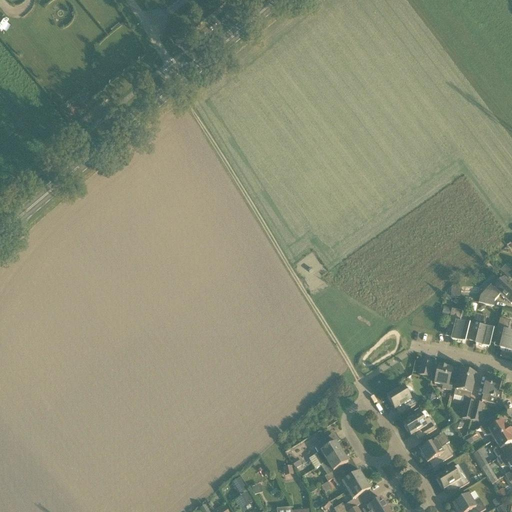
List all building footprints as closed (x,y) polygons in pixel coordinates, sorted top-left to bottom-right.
[(0,31),(7,36),(14,24),(5,18),(0,26),(0,31)] [(480,297),(478,304),(493,308),(495,302),(501,295),(511,305),(511,303),(511,286),(504,279),(494,289),(491,286),(480,297)] [(460,298),(461,288),(451,288),(451,298),(460,298)] [(452,310),(444,308),(441,318),(449,320),(452,310)] [(453,336),(452,341),(464,344),(469,327),(459,325),(462,313),(452,310),(446,335),(453,336)] [(488,349),(492,332),(483,330),(486,318),(476,315),(472,328),(470,339),(477,341),(476,346),(488,349)] [(510,322),(500,320),(494,344),(501,346),(500,351),(511,353),(511,335),(507,334),(510,322)] [(418,368),(421,369),(419,376),(428,378),(431,365),(423,363),(422,365),(419,364),(418,368)] [(449,382),(451,373),(452,370),(438,367),(438,369),(436,370),(435,375),(436,376),(434,385),(443,387),(442,390),(451,392),(452,389),(449,389),(451,382),(449,382)] [(471,395),(475,378),(475,376),(461,373),(459,382),(457,382),(455,391),(454,397),(469,400),(471,395)] [(492,380),(490,380),(487,379),(486,381),(483,396),(481,402),(495,405),(497,398),(498,397),(500,393),(498,392),(501,382),(498,382),(498,380),(493,379),(492,380)] [(393,406),(395,410),(399,416),(420,404),(414,394),(407,395),(403,389),(387,398),(392,407),(393,406)] [(470,421),(475,403),(466,401),(462,419),(470,421)] [(483,405),(475,403),(470,421),(479,424),(483,405)] [(419,416),(403,425),(410,437),(415,435),(419,441),(436,430),(429,419),(423,423),(419,416)] [(494,441),(509,432),(507,428),(506,428),(503,423),(499,425),(495,420),(479,429),(484,437),(491,436),(494,441)] [(509,432),(494,441),(497,447),(493,452),(498,460),(511,451),(511,447),(510,445),(511,443),(511,438),(511,437),(509,432)] [(321,467),(342,454),(335,443),(328,448),(325,442),(315,449),(318,454),(315,457),(321,467)] [(435,443),(420,452),(427,464),(431,462),(435,468),(452,457),(446,446),(440,450),(435,443)] [(479,451),(473,454),(491,483),(496,480),(479,451)] [(511,451),(498,460),(496,461),(501,469),(509,467),(511,473),(511,472),(511,451)] [(328,483),(332,480),(343,474),(344,473),(341,467),(347,463),(342,454),(321,467),(327,477),(325,478),(328,483)] [(283,469),(285,477),(293,476),(292,467),(283,469)] [(462,473),(456,477),(452,470),(436,479),(444,491),(448,489),(452,495),(469,484),(462,473)] [(342,483),(347,492),(365,482),(359,473),(347,480),(343,474),(332,480),(336,487),(342,483)] [(242,485),(239,479),(232,483),(236,489),(242,485)] [(343,507),(346,511),(350,511),(357,508),(362,505),(358,498),(370,491),(365,482),(347,492),(353,501),(343,507)] [(212,496),(218,507),(225,503),(219,492),(212,496)] [(247,493),(234,501),(240,511),(254,503),(247,493)] [(479,500),(473,503),(469,496),(453,506),(456,511),(483,511),(485,511),(479,500)] [(363,511),(383,511),(387,510),(381,499),(367,508),(363,511)]
